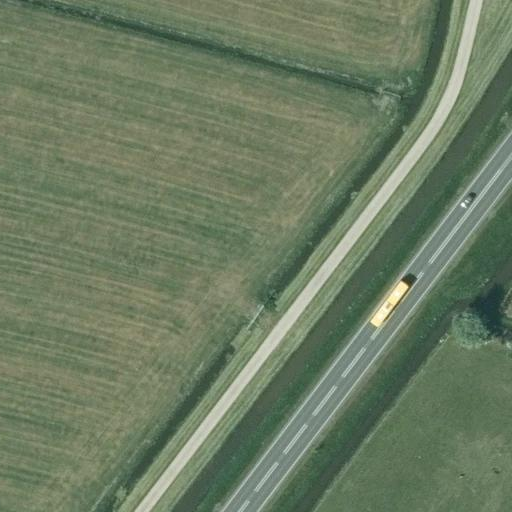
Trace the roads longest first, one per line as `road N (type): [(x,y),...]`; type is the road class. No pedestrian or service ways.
road 1 (unclassified): [(142,511),(441,117),(475,0)]
road 2 (trunk): [(241,511),(511,154)]
